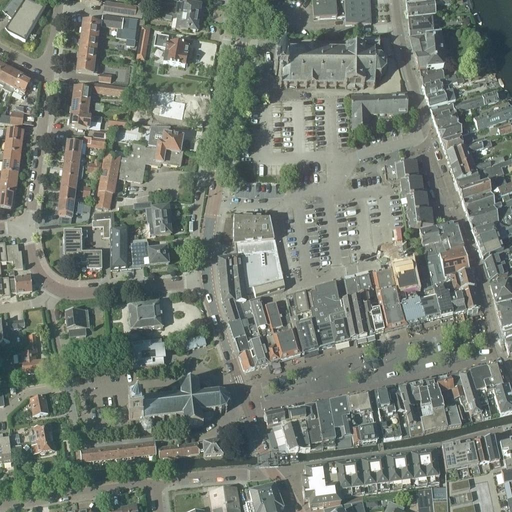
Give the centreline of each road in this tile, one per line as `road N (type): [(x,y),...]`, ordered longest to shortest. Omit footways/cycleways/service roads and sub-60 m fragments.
road 1 (unclassified): [(498,355),(462,225),(433,196),(423,164),(423,114),(392,0)]
road 2 (residential): [(206,253),(194,236),(236,0)]
road 3 (secondary): [(206,253),(250,0)]
road 4 (unclassified): [(249,411),(498,355)]
road 5 (unclassified): [(271,468),(452,442)]
road 6 (residential): [(27,226),(49,72)]
road 7 (residential): [(54,288),(208,279)]
road 8 (residential): [(0,506),(152,484)]
road 9 (secondary): [(249,411),(208,279)]
road 10 (residential): [(148,440),(79,445),(67,385)]
road 11 (unclassified): [(271,468),(152,484)]
